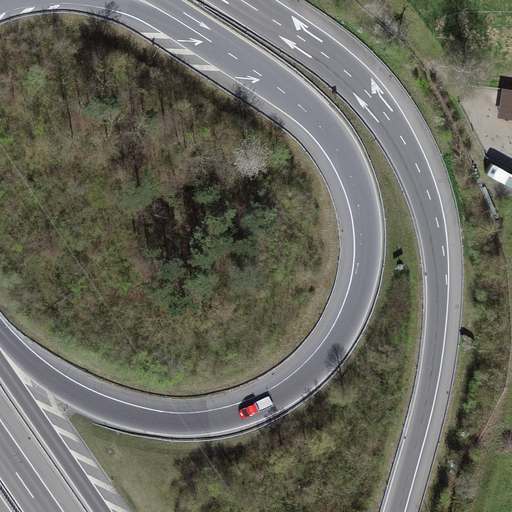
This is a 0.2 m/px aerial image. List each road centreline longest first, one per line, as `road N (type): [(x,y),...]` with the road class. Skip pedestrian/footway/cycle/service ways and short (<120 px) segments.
road 1 (motorway): [(224,38),(307,98),(344,145),(360,182),(368,220),(364,278),(324,357),(265,403),(173,422),(126,413),(60,384),(0,330)]
road 2 (motorway): [(393,511),(434,351),(430,227),(382,121),(312,55),(269,29)]
road 3 (motorway): [(103,511),(0,362)]
road 4 (motorway): [(110,0),(189,38),(224,38)]
